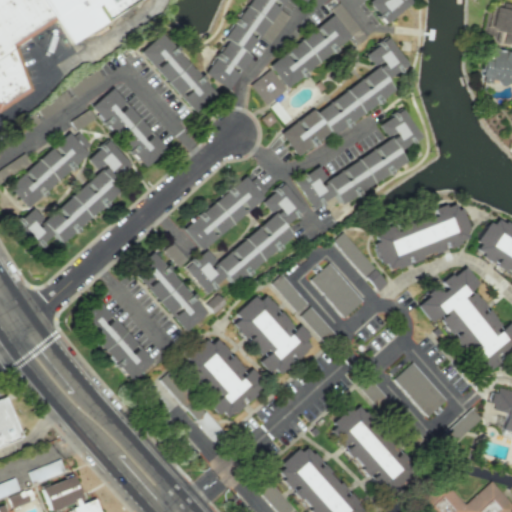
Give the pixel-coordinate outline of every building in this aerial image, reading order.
[(0,0),(0,105),(30,90),(14,47),(54,19),(69,43),(136,0),(0,0)] [(304,0),(244,0),(222,39),(201,75),(226,89),(257,36),(269,43),(285,15),(276,10),(282,0),(299,0),(303,2),(304,0)] [(382,24),(409,2),(407,0),(366,0),(364,2),(382,24)] [(490,6),(485,33),(493,35),(491,43),(511,46),(511,5),(500,3),(499,7),(490,6)] [(265,65),(284,88),(348,38),(329,15),(265,65)] [(191,112),(212,93),(158,32),(137,51),(191,112)] [(276,131),(292,157),(393,93),(385,80),(405,67),(386,37),(361,52),(372,70),(276,131)] [(511,85),(511,52),(489,49),(487,57),(479,56),(476,80),(511,85)] [(262,105),(283,90),(268,69),(247,83),(262,105)] [(163,148),(109,88),(87,107),(141,167),(163,148)] [(321,177),(315,166),(297,176),(299,179),(293,182),(309,209),(333,195),(337,202),(404,164),(397,151),(418,139),(400,108),(375,123),(384,141),(321,177)] [(5,186),(24,208),(85,154),(65,131),(5,186)] [(95,171),(41,220),(29,207),(8,226),(31,251),(50,234),(59,244),(116,192),(109,184),(129,166),(104,139),(83,158),(95,171)] [(198,250),(266,191),(250,173),(244,178),(240,174),(179,228),(198,250)] [(213,261),(203,249),(180,267),(202,294),(224,277),(230,285),(290,237),(282,226),(301,210),(280,183),(257,201),(269,215),(213,261)] [(467,241),(453,202),(367,233),(378,264),(383,262),(386,270),(467,241)] [(511,277),(511,230),(489,217),(468,252),(511,277)] [(375,291),(385,282),(339,233),(329,242),(375,291)] [(174,267),(184,259),(170,242),(161,249),(174,267)] [(182,331),(204,311),(150,252),(128,271),(182,331)] [(307,280),(341,317),(360,300),(325,263),(307,280)] [(414,304),(426,322),(435,316),(450,339),(452,341),(469,365),(480,374),(489,368),(501,352),(511,345),(511,328),(507,322),(498,328),(487,311),(485,309),(478,299),(467,291),(473,283),(462,265),(430,287),(418,302),(414,304)] [(294,312),(304,303),(281,277),(271,287),(294,312)] [(270,379),(307,347),(301,340),(306,336),(296,324),(291,328),(260,291),(232,314),(235,319),(230,323),(258,358),(255,361),(270,379)] [(149,361),(96,302),(74,321),(127,381),(149,361)] [(222,419),(262,384),(247,368),(243,372),(213,338),(206,344),(202,339),(174,364),(222,419)] [(390,379),(425,416),(443,399),(408,362),(390,379)] [(202,413),(166,368),(141,389),(163,415),(178,403),(193,420),(202,413)] [(370,386),(366,391),(364,390),(359,395),(396,427),(402,419),(390,409),(393,406),(370,386)] [(499,429),(511,432),(511,397),(511,395),(511,391),(494,387),(489,409),(503,413),(499,429)] [(0,397),(0,444),(20,437),(4,396),(0,397)] [(324,427),(381,498),(411,474),(355,402),(324,427)] [(448,429),(456,438),(478,418),(470,409),(448,429)] [(307,511),(360,511),(361,511),(302,443),(271,469),(307,511)] [(96,511),(92,498),(79,502),(70,475),(38,486),(46,511),(68,504),(70,511),(96,511)] [(461,504),(442,481),(421,499),(431,511),(511,511),(511,507),(489,480),(461,504)]
